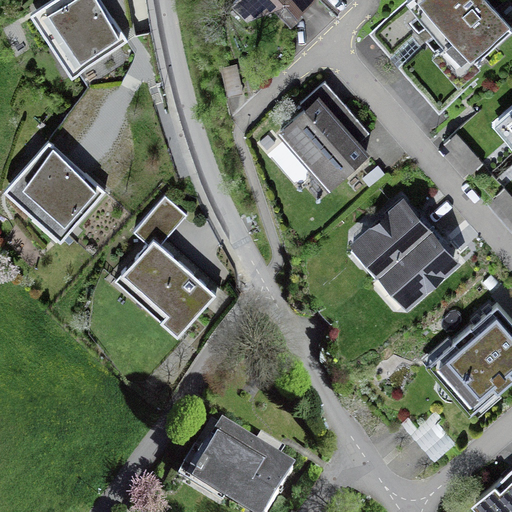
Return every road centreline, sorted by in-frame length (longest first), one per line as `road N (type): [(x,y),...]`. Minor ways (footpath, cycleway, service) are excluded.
road 1 (residential): [(511,252),(330,44),(239,123)]
road 2 (residential): [(262,283),(203,159),(163,0)]
road 3 (residential): [(262,283),(107,511)]
road 4 (residential): [(353,443),(262,283)]
road 5 (residential): [(410,511),(511,422)]
